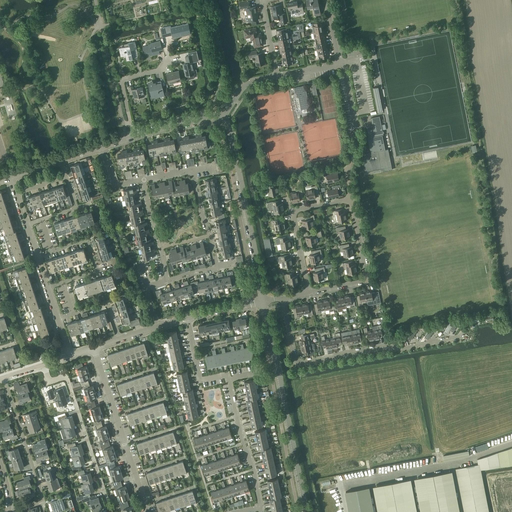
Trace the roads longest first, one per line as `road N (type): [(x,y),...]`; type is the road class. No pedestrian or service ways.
road 1 (residential): [(463,336),(297,362),(282,298)]
road 2 (unclassified): [(306,511),(261,302)]
road 3 (unclassified): [(261,302),(225,115)]
road 4 (residential): [(111,511),(66,376),(49,381),(44,365)]
road 5 (residential): [(145,511),(93,348)]
road 6 (residential): [(9,507),(43,499),(4,378)]
road 7 (residential): [(308,292),(293,212),(350,198)]
road 8 (residential): [(308,292),(366,275),(350,198)]
road 9 (residential): [(261,508),(230,378)]
road 10 (residential): [(134,137),(120,80),(177,58)]
